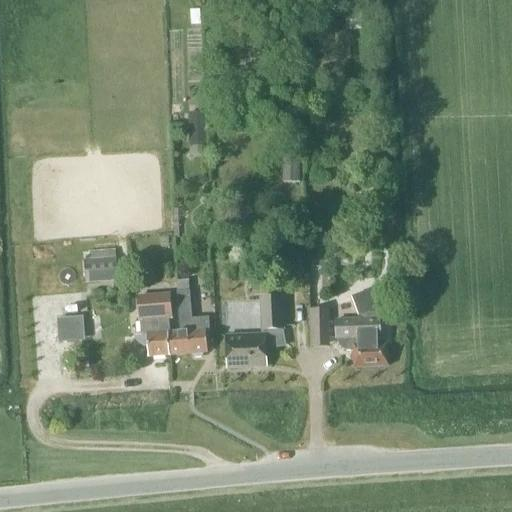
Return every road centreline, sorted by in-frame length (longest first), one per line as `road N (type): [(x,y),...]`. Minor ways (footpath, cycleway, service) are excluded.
road 1 (tertiary): [(0,500),(511,458)]
road 2 (track): [(36,398),(35,427),(54,443),(199,453),(216,478)]
